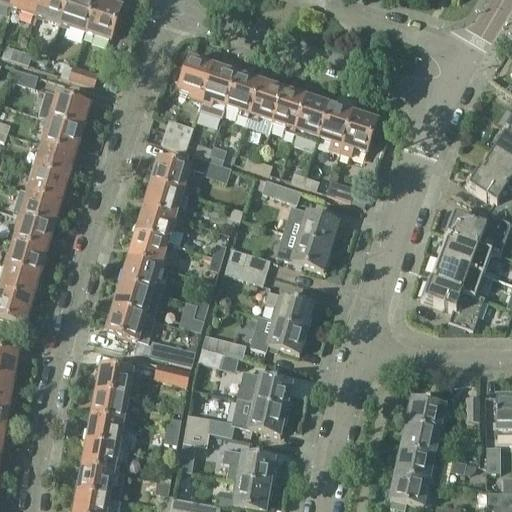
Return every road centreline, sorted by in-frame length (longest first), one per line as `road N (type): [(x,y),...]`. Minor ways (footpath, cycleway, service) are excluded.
road 1 (residential): [(32,511),(36,460),(96,228),(176,0)]
road 2 (residential): [(180,0),(201,22),(438,102)]
road 3 (residential): [(354,361),(438,102)]
road 4 (residential): [(511,361),(354,361)]
road 5 (residential): [(321,511),(354,361)]
road 6 (residential): [(464,56),(324,0)]
